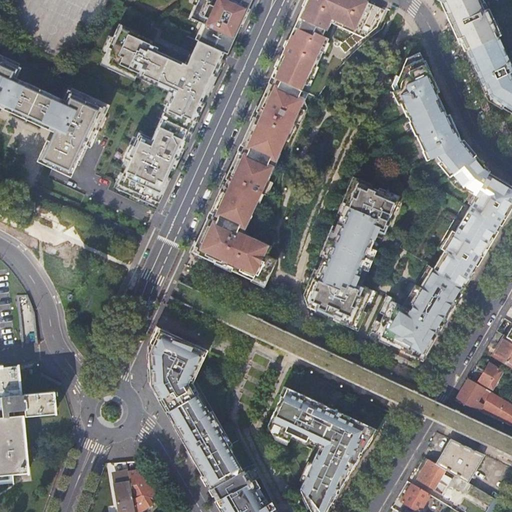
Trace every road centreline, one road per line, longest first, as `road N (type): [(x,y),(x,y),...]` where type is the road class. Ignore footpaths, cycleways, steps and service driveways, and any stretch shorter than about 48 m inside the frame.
road 1 (secondary): [(137,310),(268,22)]
road 2 (tertiary): [(370,511),(511,272)]
road 3 (residential): [(403,0),(429,27),(485,147),(511,167)]
road 4 (residential): [(59,349),(38,288),(0,246)]
